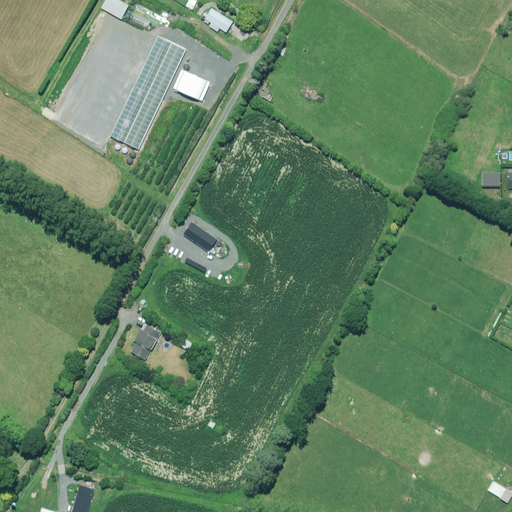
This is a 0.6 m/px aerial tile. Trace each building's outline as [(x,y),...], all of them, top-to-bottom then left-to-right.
[(130,6),(119,0),(106,0),(102,8),(122,19),(130,6)] [(198,1),(195,0),(190,0),(187,7),(194,10),(198,1)] [(206,12),(204,16),(206,17),(205,19),(213,24),(210,27),(218,32),(221,29),(227,33),(234,23),(211,8),(207,13),(206,12)] [(187,50),(158,36),(111,137),(140,151),(187,50)] [(502,175),(484,174),(483,188),(502,189),(502,175)] [(183,234),(185,236),(182,239),(188,243),(191,240),(210,252),(219,239),(192,220),(183,234)] [(134,341),(137,343),(131,352),(147,361),(152,352),(163,334),(145,323),(134,341)] [(194,344),(185,338),(180,345),(189,351),(194,344)] [(511,498),(511,492),(495,482),(489,491),(509,503),(511,498)] [(89,511),(96,490),(82,486),(73,511),(89,511)]
